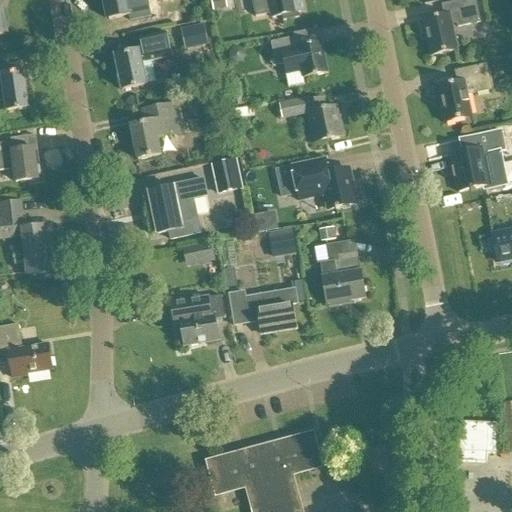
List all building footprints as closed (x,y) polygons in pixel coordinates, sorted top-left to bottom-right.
[(103,0),(108,21),(129,17),(127,4),(147,0),(103,0)] [(225,0),(211,0),(214,12),(227,9),(225,0)] [(298,0),(250,0),(254,18),(269,16),(270,20),(280,18),(281,23),(297,20),(296,15),(301,14),(298,0)] [(470,22),(479,20),(475,0),(442,7),(444,19),(423,23),(430,58),(457,52),(452,26),(470,22)] [(204,27),(182,32),(187,53),(209,48),(204,27)] [(136,52),(116,56),(122,90),(144,86),(155,84),(150,60),(170,56),(166,34),(154,37),(133,41),(136,52)] [(286,78),(301,75),(302,80),(327,75),(321,44),(306,47),(304,37),(270,44),(275,67),(284,65),(286,78)] [(5,113),(29,110),(24,74),(6,77),(5,67),(0,67),(0,88),(2,88),(5,113)] [(467,97),(491,92),(486,67),(455,73),(458,86),(436,90),(443,126),(472,120),(467,97)] [(239,85),(229,87),(234,108),(247,104),(244,90),(241,91),(239,85)] [(302,101),(278,106),(281,122),(305,117),(303,105),(302,101)] [(320,102),(303,105),(305,117),(309,116),(315,145),(341,139),(334,109),(322,111),(320,102)] [(160,156),(157,142),(185,136),(179,105),(143,112),(146,124),(130,127),(137,161),(160,156)] [(459,155),(448,158),(456,196),(481,191),(482,195),(505,190),(498,155),(504,154),(500,135),(500,134),(488,136),(462,142),(458,142),(456,143),(459,155)] [(11,144),(0,145),(0,172),(12,171),(14,184),(37,181),(34,152),(13,154),(11,144)] [(237,162),(213,168),(219,198),(243,193),(237,162)] [(315,163),(290,168),(294,186),(297,185),(319,180),(318,178),(315,163)] [(294,186),(290,168),(275,171),(281,201),(299,197),(297,185),(294,186)] [(328,213),(355,207),(347,172),(318,178),(319,180),(297,185),(299,197),(323,193),(328,213)] [(149,196),(145,197),(148,212),(152,212),(156,235),(168,232),(170,242),(200,236),(193,201),(206,199),(202,181),(171,187),(172,191),(149,195),(149,196)] [(0,218),(0,222),(0,241),(21,239),(25,277),(48,275),(43,229),(25,231),(24,219),(22,220),(20,203),(0,204),(0,218)] [(255,214),(257,231),(278,229),(276,212),(255,214)] [(275,258),(297,253),(293,228),(270,232),(275,258)] [(321,243),(336,241),(334,228),(319,231),(321,243)] [(511,234),(508,235),(508,234),(491,238),(497,265),(511,262),(511,234)] [(212,244),(196,246),(199,264),(214,262),(212,244)] [(350,303),(364,301),(360,273),(359,273),(357,260),(339,263),(336,246),(325,248),(327,264),(319,266),(322,280),(321,280),(326,307),(328,307),(330,310),(348,307),(350,303)] [(244,294),(229,296),(234,328),(249,326),(249,323),(258,322),(261,336),(296,331),(292,307),(298,306),(296,292),(260,297),(245,300),(244,294)] [(225,320),(221,297),(171,307),(175,328),(180,327),(184,349),(219,343),(215,322),(225,320)] [(25,376),(51,372),(47,346),(19,351),(16,328),(0,330),(0,367),(9,366),(12,381),(25,378),(25,376)] [(506,447),(511,445),(511,433),(510,417),(511,416),(511,403),(501,404),(506,447)] [(458,424),(457,463),(486,464),(487,455),(496,455),(497,426),(458,424)] [(259,451),(275,511),(300,511),(291,477),(320,469),(311,436),(259,451)] [(250,511),(275,511),(259,451),(207,465),(215,497),(244,489),(250,511)]
